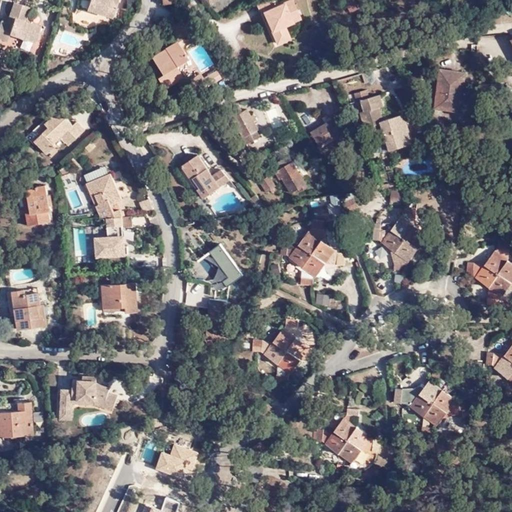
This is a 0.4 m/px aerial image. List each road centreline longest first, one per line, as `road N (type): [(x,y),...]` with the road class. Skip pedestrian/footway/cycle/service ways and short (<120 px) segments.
road 1 (residential): [(0,350),(165,349),(174,253),(153,183),(120,129),(104,77)]
road 2 (residential): [(102,58),(0,123)]
